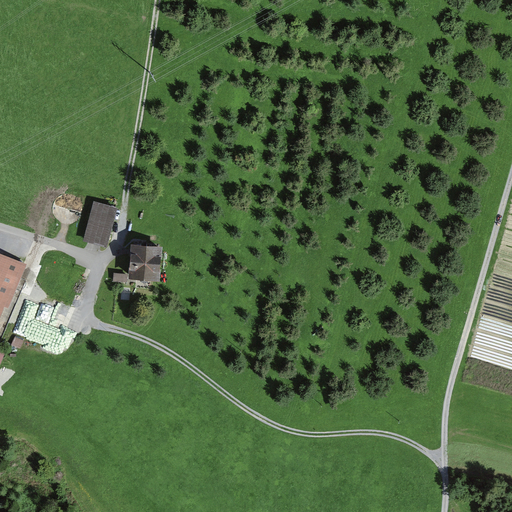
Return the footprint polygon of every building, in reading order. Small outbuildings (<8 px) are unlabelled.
[(82,238),(106,244),(115,206),(92,200),(82,238)] [(141,233),(138,240),(149,243),(151,236),(141,233)] [(132,280),(165,283),(168,248),(135,245),(132,280)] [(14,306),(32,262),(0,248),(0,325),(9,303),(14,306)] [(115,272),(115,281),(130,282),(130,273),(115,272)] [(0,369),(1,370),(8,348),(0,345),(0,369)]
